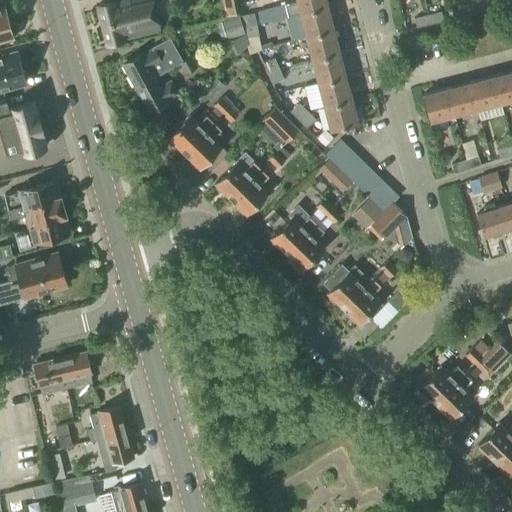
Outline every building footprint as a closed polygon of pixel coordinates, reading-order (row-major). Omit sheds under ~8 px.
[(152,0),(123,0),(98,6),(107,44),(160,31),(152,0)] [(227,16),(239,13),(236,0),(225,0),(228,9),(225,10),(227,16)] [(325,0),(295,0),(296,3),(285,6),(287,16),(299,13),(327,6),(325,0)] [(484,0),(473,3),(476,12),(489,9),(487,0),(484,0)] [(476,12),(473,3),(460,6),(462,15),(476,12)] [(333,29),(327,6),(299,13),(305,37),(333,29)] [(0,41),(14,37),(5,7),(0,8),(0,41)] [(273,20),(270,8),(258,11),(261,23),(273,20)] [(440,11),(427,15),(429,24),(443,21),(440,11)] [(243,28),(256,25),(254,13),(240,16),(243,28)] [(429,24),(427,15),(413,18),(416,28),(429,24)] [(258,36),(256,25),(243,28),(245,34),(246,39),(258,36)] [(333,29),(305,37),(311,60),(339,53),(333,29)] [(246,39),(245,34),(227,41),(234,57),(247,45),(246,39)] [(216,55),(212,37),(194,42),(198,59),(216,55)] [(154,76),(178,63),(182,61),(169,38),(152,47),(152,49),(142,54),(142,53),(124,63),(136,87),(155,77),(154,76)] [(0,73),(22,68),(18,53),(0,57),(0,73)] [(339,53),(311,60),(317,83),(345,76),(339,53)] [(196,68),(190,56),(182,61),(178,63),(184,74),(196,68)] [(268,74),(279,68),(274,58),(263,63),(268,74)] [(0,90),(26,83),(22,68),(0,73),(0,90)] [(283,79),(279,68),(268,74),(273,85),(283,79)] [(511,99),(511,71),(493,76),(500,103),(511,99)] [(199,90),(209,99),(210,100),(224,85),(214,75),(199,90)] [(351,99),(345,76),(317,83),(323,106),(351,99)] [(500,103),(493,76),(469,82),(476,109),(500,103)] [(155,77),(136,87),(149,110),(168,100),(167,98),(177,92),(171,81),(160,87),(155,77)] [(469,82),(446,88),(453,115),(476,109),(469,82)] [(453,115),(446,88),(422,94),(429,121),(453,115)] [(214,107),(207,115),(206,115),(214,122),(221,114),(231,106),(234,102),(225,93),(222,97),(221,96),(212,105),(214,107)] [(6,99),(0,100),(0,133),(7,157),(23,152),(23,153),(45,146),(42,135),(36,113),(33,102),(11,109),(4,111),(1,102),(6,100),(6,99)] [(351,99),(323,106),(330,131),(331,130),(356,123),(356,124),(358,123),(351,99)] [(298,120),(306,111),(298,104),(290,112),(298,120)] [(231,106),(221,114),(229,122),(238,113),(231,106)] [(278,149),(285,142),(297,129),(275,107),(262,120),(255,126),(278,149)] [(314,119),(306,111),(298,120),(306,127),(314,119)] [(214,122),(206,115),(197,124),(189,116),(169,137),(170,138),(169,143),(173,147),(179,147),(184,152),(214,122)] [(214,122),(184,152),(191,159),(191,164),(194,167),(200,167),(201,167),(221,147),(212,139),(221,129),(214,122)] [(332,162),(347,147),(339,139),(324,155),(332,162)] [(511,154),(511,152),(509,145),(496,149),(500,159),(511,154)] [(347,147),(332,162),(339,169),(354,154),(347,147)] [(285,160),(277,153),(276,151),(268,160),(277,168),(285,160)] [(231,198),(261,169),(245,153),(215,183),(216,183),(216,188),(220,193),(225,193),(231,198)] [(354,154),(339,169),(347,177),(362,161),(354,154)] [(464,160),(467,169),(480,165),(477,155),(464,160)] [(467,169),(464,160),(451,164),(454,173),(467,169)] [(369,169),(362,161),(347,177),(354,184),(369,169)] [(261,169),(231,198),(238,205),(238,210),(241,213),(246,213),(247,214),(268,193),(259,185),(268,176),(261,169)] [(377,176),(369,169),(354,184),(362,191),(377,176)] [(338,170),(329,179),(341,191),(350,182),(338,170)] [(496,171),(486,175),(489,182),(499,179),(496,171)] [(489,182),(486,175),(477,178),(479,186),(489,182)] [(377,176),(362,191),(369,199),(370,198),(384,183),(377,176)] [(501,187),(499,179),(489,182),(492,190),(501,187)] [(23,208),(59,198),(54,181),(19,191),(20,194),(5,198),(8,209),(22,205),(23,208)] [(489,182),(479,186),(482,193),(492,190),(489,182)] [(383,211),(397,196),(384,183),(370,198),(383,211)] [(64,216),(59,198),(23,208),(22,205),(8,209),(11,220),(25,215),(28,226),(64,216)] [(323,215),(332,206),(323,198),(315,206),(323,215)] [(360,208),(373,221),(382,212),(369,200),(360,208)] [(511,202),(503,205),(510,227),(511,225),(511,202)] [(405,215),(392,203),(383,213),(371,224),(384,237),(405,215)] [(510,227),(503,205),(495,208),(494,203),(483,207),(485,211),(476,214),(483,235),(491,233),(493,237),(499,235),(497,231),(510,227)] [(287,254),(316,223),(297,205),(288,214),(291,217),(271,238),(273,240),(272,243),(276,247),(279,246),(287,254)] [(332,206),(323,215),(332,223),(340,214),(332,206)] [(64,216),(28,226),(29,228),(13,233),(18,250),(34,246),(33,242),(69,232),(64,216)] [(316,223),(287,254),(294,260),(293,263),(297,268),(300,267),(302,269),(324,248),(315,239),(324,231),(316,223)] [(412,254),(401,250),(397,260),(407,264),(412,254)] [(10,283),(60,269),(56,252),(16,264),(18,269),(6,272),(9,281),(10,283)] [(397,270),(387,261),(380,268),(389,278),(397,270)] [(343,309),(373,279),(372,278),(372,277),(369,280),(354,265),(348,271),(341,264),(323,283),(330,290),(327,293),(328,294),(328,298),(332,302),(337,302),(343,309)] [(10,283),(9,281),(0,283),(0,304),(65,286),(60,269),(10,283)] [(373,279),(343,309),(349,315),(349,319),(352,322),(357,322),(358,323),(380,302),(371,294),(380,285),(373,279)] [(481,355),(473,363),(481,371),(490,363),(494,368),(508,354),(495,341),(488,348),(481,355)] [(473,363),(481,355),(473,347),(464,355),(473,363)] [(85,352),(59,358),(64,380),(66,389),(93,382),(85,352)] [(64,380),(59,358),(33,364),(41,395),(66,389),(64,380)] [(436,401),(465,371),(457,364),(448,373),(440,365),(420,385),(421,386),(421,393),(425,396),(431,396),(436,401)] [(465,371),(436,401),(442,407),(442,413),(445,416),(450,415),(451,416),(471,396),(463,388),(472,379),(465,371)] [(57,419),(70,415),(67,403),(53,407),(57,419)] [(86,442),(126,431),(119,406),(88,414),(94,433),(84,436),(86,442)] [(494,458),(511,439),(511,425),(507,431),(498,422),(478,442),(479,443),(479,449),(483,454),(490,453),(494,458)] [(58,437),(54,423),(37,428),(44,453),(72,445),(69,434),(58,437)] [(133,457),(126,431),(86,442),(88,449),(97,446),(103,466),(133,457)] [(511,439),(494,458),(498,462),(499,469),(504,474),(509,473),(511,472),(511,439)] [(48,456),(52,467),(61,465),(58,453),(48,456)] [(64,507),(74,505),(94,500),(89,482),(60,489),(64,507)] [(115,511),(131,511),(147,508),(140,482),(119,488),(110,491),(115,511)] [(32,487),(20,490),(22,499),(34,496),(32,487)] [(22,499),(20,490),(8,493),(10,502),(22,499)]
